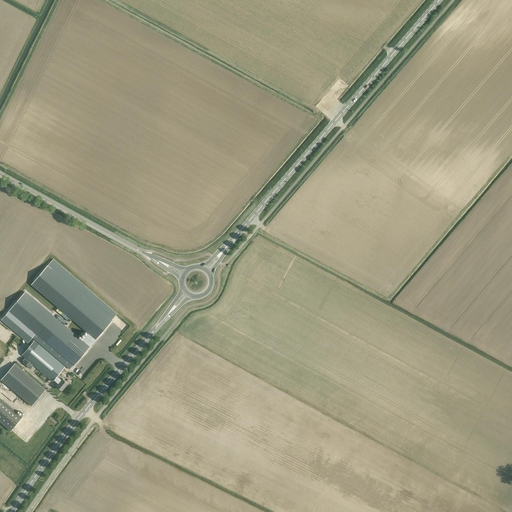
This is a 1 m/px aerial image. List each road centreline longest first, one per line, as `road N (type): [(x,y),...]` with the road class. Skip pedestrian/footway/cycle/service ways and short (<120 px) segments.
road 1 (tertiary): [(225,248),(438,0)]
road 2 (tertiary): [(11,511),(87,405),(168,313)]
road 3 (tertiary): [(160,262),(0,174)]
